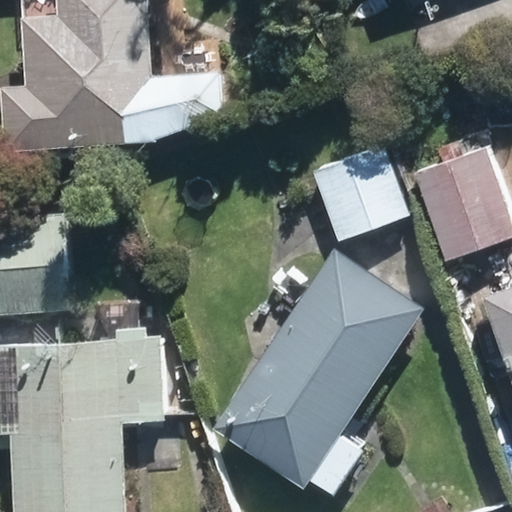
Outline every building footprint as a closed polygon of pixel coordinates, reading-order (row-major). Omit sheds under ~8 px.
[(156,0),(82,0),(84,19),(48,20),(51,89),(29,90),(31,140),(169,134),(168,121),(217,118),(216,78),(161,81),(156,0)] [(392,147),(339,166),(363,233),(415,215),(392,147)] [(511,195),(497,154),(435,176),(462,249),(511,230),(511,195)] [(73,219),(1,222),(5,304),(77,301),(73,219)] [(428,300),(358,255),(249,422),(319,468),(428,300)] [(170,349),(44,353),(48,511),(134,511),(131,407),(171,406),(170,349)]
